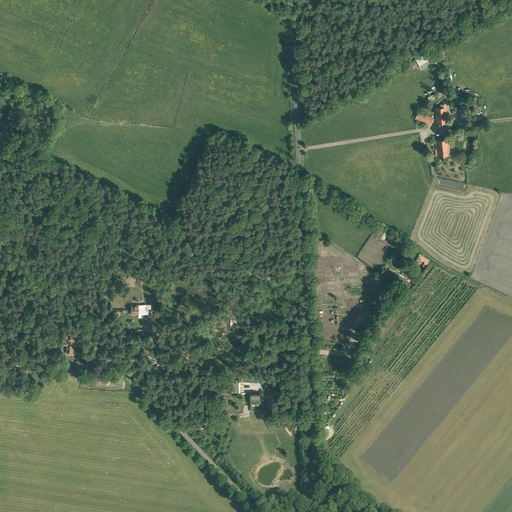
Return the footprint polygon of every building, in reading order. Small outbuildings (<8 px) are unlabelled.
[(417,58),(421,66),(436,59),(432,51),(417,58)] [(430,100),(442,96),(441,92),(428,97),(430,100)] [(427,102),(426,106),(425,106),(423,112),(429,114),(431,108),(430,108),(432,104),(427,102)] [(446,106),(440,107),(435,107),(437,124),(448,123),(446,106)] [(434,118),(426,114),(420,111),(415,119),(421,122),(421,123),(429,127),(434,118)] [(437,150),(435,150),(436,156),(450,154),(449,138),(436,140),(437,150)] [(427,258),(427,257),(420,254),(416,261),(421,264),(423,261),(425,261),(423,264),(422,266),(425,267),(429,260),(427,258)] [(416,270),(406,265),(402,271),(408,274),(405,279),(410,281),(416,270)] [(41,307),(38,307),(37,312),(42,312),(42,315),(46,315),(46,309),(41,309),(41,307)] [(62,334),(62,337),(62,342),(67,342),(67,344),(67,353),(72,353),(72,344),(78,344),(78,337),(73,337),(73,332),(67,332),(67,334),(62,334)] [(251,404),(252,404),(253,404),(253,408),(260,408),(260,394),(251,394),(251,399),(251,404)]
